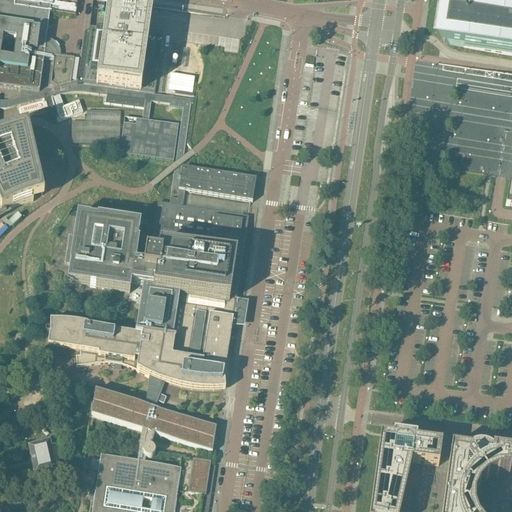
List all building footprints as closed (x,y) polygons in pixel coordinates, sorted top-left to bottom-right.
[(0,0),(0,88),(21,92),(39,94),(44,57),(54,58),(50,85),(56,89),(71,85),(74,60),(54,57),(54,55),(54,53),(54,52),(53,50),(52,49),(50,47),(48,47),(45,46),(50,12),(55,12),(55,15),(75,17),(77,0),(0,0)] [(82,85),(82,86),(154,96),(163,37),(149,34),(152,10),(153,6),(111,0),(108,0),(108,3),(104,28),(90,26),(82,82),(82,85)] [(511,14),(456,6),(453,27),(450,48),(511,57),(511,14)] [(0,110),(6,111),(43,101),(52,99),(57,110),(63,108),(59,97),(68,95),(78,94),(95,95),(105,97),(104,104),(143,110),(142,122),(148,123),(151,103),(169,106),(169,108),(183,110),(169,206),(182,208),(185,193),(178,192),(182,169),(192,101),(154,96),(82,86),(82,85),(82,82),(71,85),(56,89),(50,85),(54,58),(44,57),(39,94),(21,92),(20,98),(6,102),(0,101),(0,110)] [(175,94),(175,96),(191,98),(191,101),(193,101),(194,96),(192,96),(194,78),(170,75),(168,93),(175,94)] [(52,99),(43,101),(44,103),(19,110),(21,117),(54,108),(52,99)] [(57,110),(53,112),(58,123),(82,114),(78,103),(63,108),(57,110)] [(135,126),(123,125),(119,155),(173,163),(178,127),(148,123),(142,122),(136,121),(135,126)] [(0,216),(2,215),(4,214),(7,213),(9,212),(12,210),(15,209),(17,208),(20,207),(22,206),(25,205),(28,204),(30,203),(33,203),(44,200),(39,178),(36,165),(27,129),(22,131),(17,132),(12,134),(7,135),(1,137),(0,137),(0,216)] [(256,180),(182,169),(178,192),(185,193),(251,203),(252,204),(256,180)] [(251,203),(185,193),(182,208),(248,218),(251,203)] [(138,374),(149,379),(164,385),(174,388),(184,390),(194,391),(205,392),(215,392),(225,391),(224,380),(223,380),(223,376),(224,376),(229,345),(234,314),(239,314),(239,310),(240,306),(235,305),(248,218),(182,208),(169,206),(158,204),(157,213),(150,257),(145,256),(144,265),(136,263),(139,242),(138,242),(140,225),(97,218),(97,219),(77,216),(74,238),(69,237),(65,265),(69,266),(70,267),(67,285),(95,289),(129,295),(131,286),(145,288),(138,333),(135,333),(135,335),(109,331),(108,331),(108,333),(107,333),(105,332),(105,331),(98,329),(96,328),(95,328),(94,327),(88,326),(78,324),(71,323),(64,323),(58,322),(52,322),(50,322),(50,328),(50,333),(50,332),(49,331),(48,331),(48,330),(47,331),(46,331),(46,332),(45,332),(45,333),(45,334),(46,335),(47,335),(49,336),(48,343),(48,347),(80,352),(79,358),(76,358),(77,368),(76,368),(76,369),(77,369),(80,386),(79,386),(79,387),(85,387),(90,386),(92,386),(98,385),(103,383),(101,365),(110,365),(114,365),(119,366),(124,367),(128,368),(138,374)] [(164,385),(149,379),(145,408),(155,410),(164,385)] [(154,436),(192,448),(212,454),(216,429),(155,410),(145,408),(95,392),(91,417),(142,433),(137,463),(101,458),(92,511),(174,511),(176,500),(181,470),(144,464),(146,460),(147,460),(148,460),(149,460),(150,460),(151,460),(152,460),(152,459),(153,459),(153,458),(154,458),(154,457),(155,456),(155,455),(155,454),(155,453),(155,452),(154,451),(154,450),(153,450),(153,449),(152,449),(151,448),(154,436)] [(380,437),(369,511),(511,511),(511,455),(493,453),(492,452),(491,451),(490,450),(488,449),(487,448),(486,448),(485,447),(483,447),(482,447),(481,447),(479,447),(478,447),(476,447),(475,447),(474,448),(472,448),(471,449),(470,450),(457,448),(452,447),(451,447),(441,446),(416,442),(416,438),(400,436),(393,435),(392,439),(380,437)] [(51,449),(50,443),(28,448),(30,458),(31,463),(32,467),(35,477),(56,472),(55,466),(60,465),(56,447),(51,449)] [(193,461),(192,468),(188,494),(192,495),(204,497),(205,497),(211,464),(193,461)]
